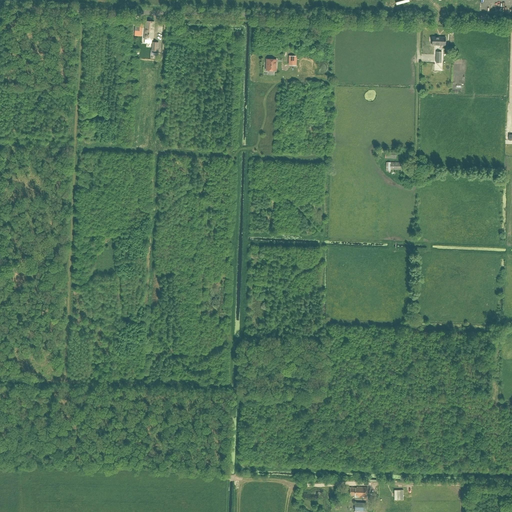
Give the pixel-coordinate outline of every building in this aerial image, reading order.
[(154,22),(145,21),(144,39),(152,40),(154,22)] [(432,45),(445,45),(446,37),(432,37),(432,45)] [(276,60),(266,59),(266,70),(276,71),(276,60)] [(385,158),(396,158),(396,152),(385,152),(385,151),(379,151),(379,160),(385,159),(385,158)] [(367,497),(367,487),(357,487),(357,488),(350,487),(350,495),(355,496),(355,497),(367,497)] [(355,502),(354,511),(367,511),(367,503),(355,502)]
